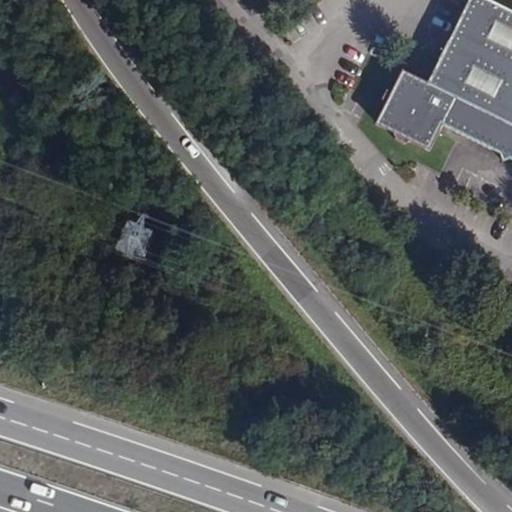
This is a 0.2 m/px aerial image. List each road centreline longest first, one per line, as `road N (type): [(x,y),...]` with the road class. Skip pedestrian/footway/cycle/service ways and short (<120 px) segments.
road 1 (motorway): [(507,511),(269,254),(164,125),(79,0)]
road 2 (trunk): [(266,511),(0,416)]
